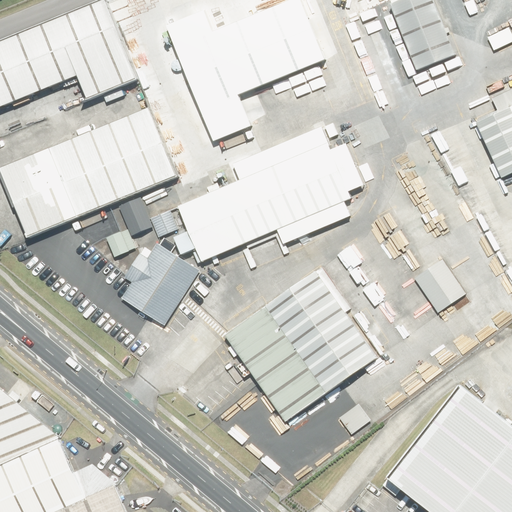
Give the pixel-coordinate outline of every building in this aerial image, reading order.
[(101,0),(96,0),(0,39),(0,104),(71,76),(80,98),(133,77),(101,0)] [(167,27),(214,141),(252,125),(239,95),(323,60),(298,0),(290,0),(213,32),(204,12),(167,27)] [(449,58),(426,0),(396,0),(384,5),(412,73),(449,58)] [(511,172),(511,37),(511,38),(511,41),(511,99),(472,115),(497,179),(511,172)] [(378,60),(366,65),(380,98),(392,93),(378,60)] [(9,162),(0,166),(0,171),(26,236),(69,219),(176,175),(148,106),(9,162)] [(352,118),(337,125),(344,140),(359,133),(352,118)] [(323,144),(175,204),(198,259),(346,199),(323,144)] [(144,203),(122,211),(132,238),(153,230),(144,203)] [(172,212),(152,220),(160,239),(180,230),(172,212)] [(128,232),(108,239),(116,258),(135,251),(128,232)] [(132,282),(123,297),(166,323),(201,266),(161,242),(152,257),(143,251),(130,273),(126,279),(132,282)] [(444,259),(415,278),(439,315),(468,295),(444,259)] [(311,271),(218,330),(278,422),(371,363),(311,271)] [(0,450),(53,428),(0,381),(0,450)] [(511,511),(511,428),(508,426),(453,382),(378,475),(425,511),(511,511)] [(360,407),(339,422),(349,437),(371,422),(360,407)] [(0,450),(0,511),(23,511),(80,488),(53,427),(53,428),(0,450)] [(80,488),(23,511),(123,511),(108,476),(80,488)]
